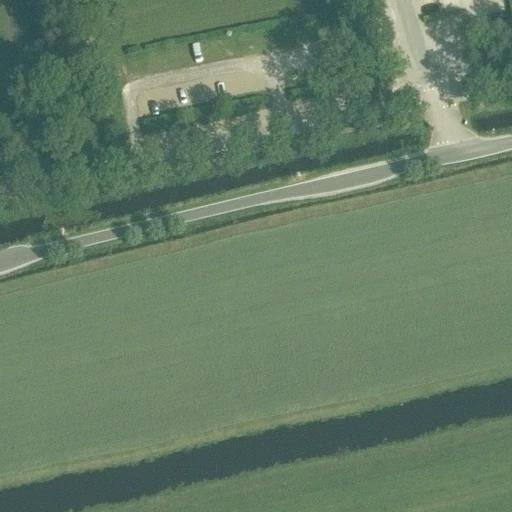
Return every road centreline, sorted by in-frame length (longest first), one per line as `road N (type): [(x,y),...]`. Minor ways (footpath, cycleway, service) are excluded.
road 1 (unclassified): [(454,158),(442,95),(0,192)]
road 2 (unclassified): [(0,267),(454,158)]
